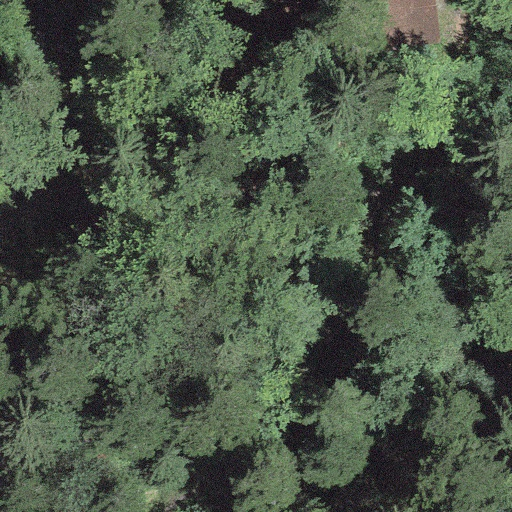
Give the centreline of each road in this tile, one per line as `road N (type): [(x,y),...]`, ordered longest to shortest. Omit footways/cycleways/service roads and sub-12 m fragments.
road 1 (track): [(438,0),(429,104),(382,202),(323,288),(290,400),(163,511)]
road 2 (track): [(41,0),(47,81),(16,214),(0,228)]
